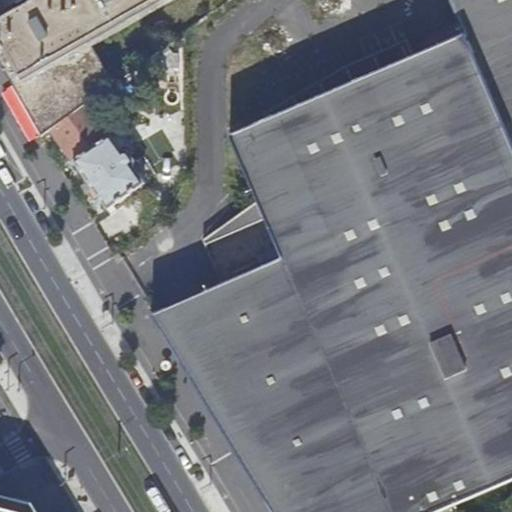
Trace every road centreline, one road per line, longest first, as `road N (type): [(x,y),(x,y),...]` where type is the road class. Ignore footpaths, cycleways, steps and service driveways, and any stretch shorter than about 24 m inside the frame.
road 1 (primary): [(191,511),(0,188)]
road 2 (primary): [(0,322),(64,427)]
